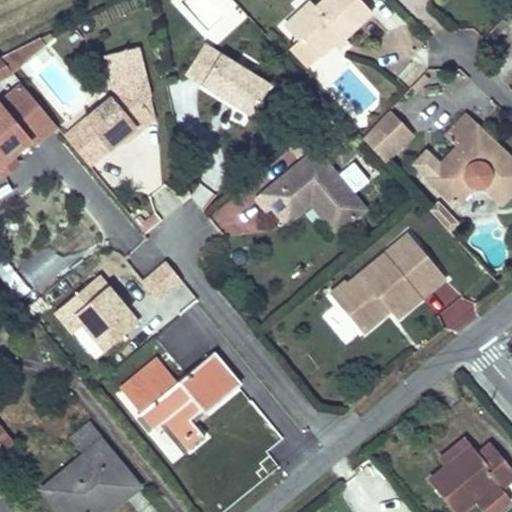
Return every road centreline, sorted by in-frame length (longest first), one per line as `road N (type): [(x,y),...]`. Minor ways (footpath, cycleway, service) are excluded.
road 1 (unknown): [(8,92),(162,237),(208,186),(223,138)]
road 2 (residential): [(343,442),(162,237)]
road 3 (unclassified): [(343,442),(473,335)]
road 4 (unknown): [(87,398),(183,511)]
